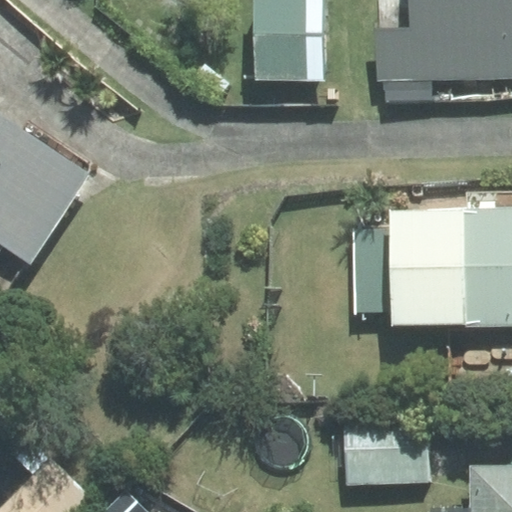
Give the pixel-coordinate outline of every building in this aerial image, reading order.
[(339,0),(268,0),(265,78),(336,81),(339,0)] [(511,0),(424,0),(425,29),(389,29),(390,80),(511,78),(511,0)] [(0,264),(20,277),(32,259),(41,266),(104,172),(0,102),(0,264)] [(511,205),(409,206),(409,230),(363,230),(364,312),(408,312),(408,326),(511,325),(511,205)] [(437,412),(353,412),(353,481),(436,482),(437,447),(437,412)] [(49,430),(0,477),(0,507),(4,511),(92,511),(111,494),(49,430)] [(482,511),(511,511),(511,465),(483,466),(482,511)] [(148,511),(127,490),(105,511),(148,511)]
